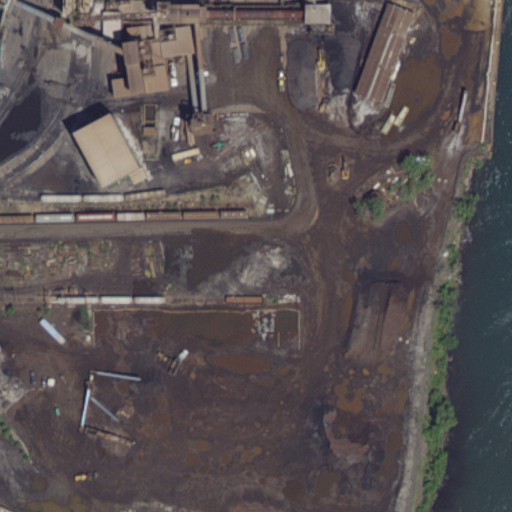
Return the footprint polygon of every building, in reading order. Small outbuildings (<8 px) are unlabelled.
[(382,102),(355,92),(387,3),(414,13),(382,102)] [(204,23),(162,23),(162,4),(204,4),(204,23)] [(308,24),(308,4),(332,4),(332,24),(308,24)] [(121,40),(102,40),(102,12),(121,12),(121,40)] [(149,94),(148,91),(134,93),(126,42),(141,40),(145,68),(161,66),(157,38),(162,38),(161,30),(176,28),(177,39),(195,37),(197,54),(166,58),(171,91),(149,94)] [(104,187),(129,175),(133,183),(146,177),(115,112),(77,130),(104,187)]
